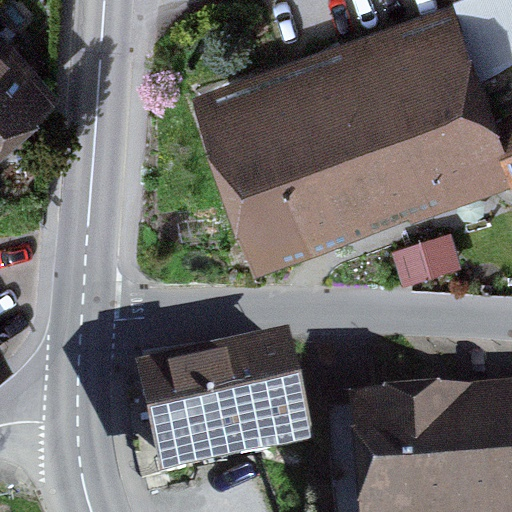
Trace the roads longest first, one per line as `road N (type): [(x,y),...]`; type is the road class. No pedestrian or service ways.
road 1 (unclassified): [(511,326),(82,314)]
road 2 (secondary): [(82,314),(104,0)]
